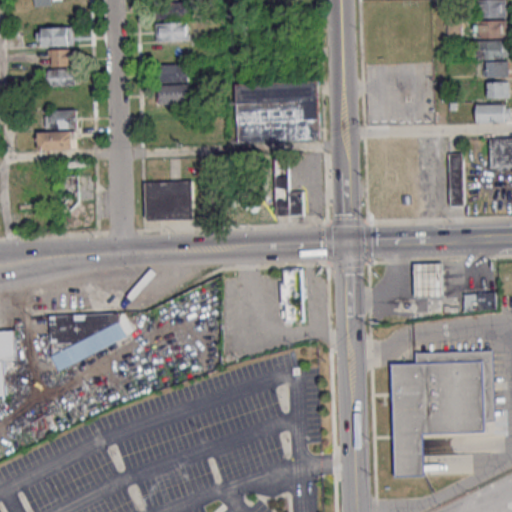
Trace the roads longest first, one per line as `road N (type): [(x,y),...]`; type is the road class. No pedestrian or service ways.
road 1 (residential): [(122,255),(112,0)]
road 2 (secondary): [(83,257),(271,248)]
road 3 (tertiary): [(354,511),(350,371)]
road 4 (tertiary): [(342,132),(337,0)]
road 5 (tertiary): [(350,371),(346,244)]
